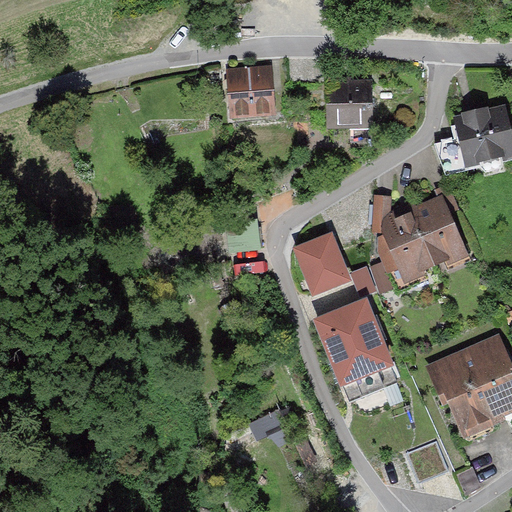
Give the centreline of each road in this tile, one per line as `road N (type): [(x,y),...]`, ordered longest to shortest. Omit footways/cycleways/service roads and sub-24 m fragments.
road 1 (residential): [(453,49),(455,119),(323,206),(278,256),(320,421),(415,511)]
road 2 (residential): [(453,49),(224,47),(41,93),(0,112)]
